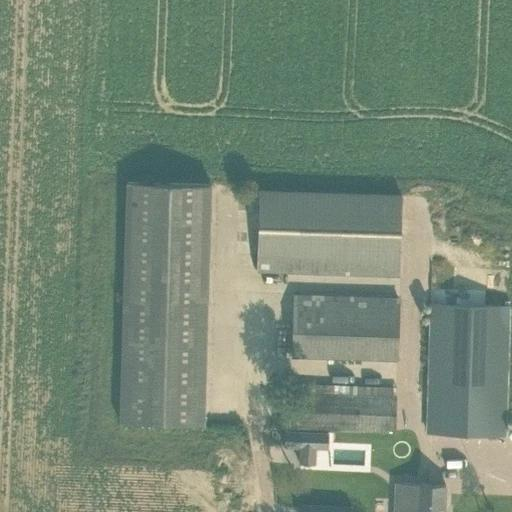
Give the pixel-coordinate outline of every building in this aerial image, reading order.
[(214,421),(218,180),(130,178),(127,324),(125,324),(123,419),(214,421)] [(267,187),(266,269),(410,272),(411,189),(267,187)] [(405,357),(406,293),(299,291),(299,324),(292,324),(292,355),(405,357)] [(430,302),(427,432),(505,435),(509,304),(430,302)] [(290,429),(290,436),(299,436),(299,430),(394,432),(395,387),(305,385),(304,392),(290,391),(289,429),(290,429)] [(443,511),(445,485),(396,483),(394,511),(443,511)]
